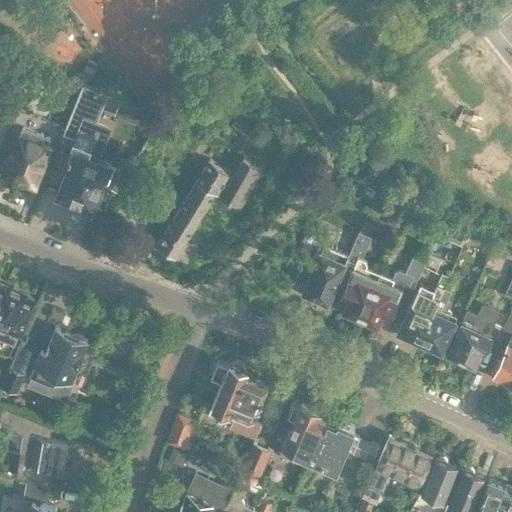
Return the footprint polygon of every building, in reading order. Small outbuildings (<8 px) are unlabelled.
[(81,82),(67,77),(63,88),(76,93),(81,82)] [(13,87),(1,118),(12,122),(24,92),(13,87)] [(98,113),(73,104),(62,133),(74,137),(68,152),(59,175),(64,177),(58,192),(76,198),(74,203),(87,208),(88,203),(91,204),(100,182),(101,183),(103,183),(105,182),(106,181),(106,180),(111,167),(113,167),(113,166),(94,159),(106,128),(94,124),(98,113)] [(9,178),(10,179),(13,180),(15,180),(17,179),(19,178),(33,183),(48,145),(47,144),(50,136),(22,126),(19,133),(10,156),(6,155),(1,168),(5,169),(4,172),(5,172),(5,174),(6,175),(7,177),(9,178)] [(232,172),(209,157),(156,244),(186,262),(195,246),(184,239),(214,189),(239,204),(262,167),(243,156),(232,172)] [(397,200),(390,216),(399,220),(406,204),(397,200)] [(442,217),(436,231),(459,241),(466,227),(461,226),(442,217)] [(361,221),(358,230),(367,234),(371,226),(361,221)] [(358,230),(348,253),(346,257),(358,262),(370,235),(367,234),(358,230)] [(300,281),(311,255),(316,244),(315,244),(317,240),(305,234),(303,238),(301,238),(285,274),(300,281)] [(316,244),(311,255),(317,258),(302,290),(312,294),(311,297),(323,302),(324,299),(327,300),(346,257),(348,253),(317,240),(315,244),(316,244)] [(392,277),(379,271),(359,317),(373,323),(374,322),(376,323),(379,317),(384,320),(387,313),(389,314),(403,281),(412,285),(424,258),(412,253),(405,271),(399,269),(394,270),(392,277)] [(345,311),(359,317),(379,271),(365,265),(363,270),(353,266),(341,293),(343,294),(340,301),(346,303),(343,309),(346,310),(345,311)] [(444,284),(439,295),(446,298),(451,287),(444,284)] [(32,297),(27,295),(5,286),(0,298),(0,335),(14,341),(32,297)] [(410,335),(419,339),(434,306),(412,297),(398,330),(399,331),(400,335),(407,338),(410,335)] [(490,334),(488,333),(498,310),(482,303),(477,314),(466,309),(447,352),(461,358),(462,362),(468,365),(471,363),(474,364),(482,346),(484,347),(490,334)] [(455,316),(434,306),(419,339),(428,343),(429,347),(435,350),(439,348),(441,349),(455,316)] [(511,331),(511,306),(503,327),(511,331)] [(53,383),(57,371),(71,377),(75,367),(83,370),(87,368),(93,355),(91,351),(83,347),(87,338),(84,337),(84,336),(83,334),(82,332),(80,331),(79,330),(77,330),(76,329),(75,329),(73,330),(71,330),(70,331),(55,325),(45,350),(41,348),(30,374),(53,383)] [(502,380),(511,384),(511,332),(493,372),(504,377),(502,380)] [(232,419),(237,421),(248,426),(251,419),(252,419),(257,407),(258,408),(262,398),(261,397),(267,382),(245,373),(247,369),(245,368),(243,361),(236,359),(230,362),(228,362),(227,364),(217,360),(210,376),(221,380),(211,404),(208,412),(226,419),(229,411),(230,412),(231,410),(235,412),(232,419)] [(24,372),(9,366),(1,384),(16,390),(24,372)] [(294,418),(280,450),(307,461),(326,415),(317,411),(318,409),(301,401),(300,404),(293,401),(287,415),(294,418)] [(20,449),(16,475),(25,479),(49,483),(51,484),(53,469),(61,470),(66,440),(49,437),(52,425),(3,405),(0,412),(0,418),(11,425),(25,433),(22,449),(20,449)] [(183,445),(194,417),(177,411),(167,439),(183,445)] [(337,465),(344,448),(351,432),(354,424),(352,423),(338,417),(337,417),(336,419),(326,415),(307,461),(317,466),(321,458),(337,465)] [(372,461),(379,444),(351,432),(344,448),(372,461)] [(415,447),(403,442),(388,436),(376,463),(361,495),(363,496),(362,498),(362,497),(356,511),(357,511),(368,511),(372,503),(371,502),(372,500),(375,501),(390,469),(418,482),(430,454),(415,448),(415,447)] [(258,476),(272,445),(254,438),(241,469),(258,476)] [(189,452),(170,445),(166,456),(185,463),(189,452)] [(433,500),(442,503),(457,465),(447,461),(447,460),(446,458),(445,457),(443,456),(441,455),(440,456),(438,456),(437,457),(434,456),(420,490),(435,496),(433,500)] [(462,506),(460,510),(464,511),(469,511),(484,476),(474,472),(474,471),(474,470),(473,468),(472,467),(471,467),(470,466),(468,466),(466,466),(464,467),(463,468),(461,467),(447,501),(462,506)] [(220,511),(232,487),(218,481),(215,488),(191,477),(175,511),(220,511)] [(257,511),(258,510),(245,504),(243,496),(247,487),(245,481),(236,477),(220,511),(257,511)] [(501,511),(511,486),(487,477),(473,511),(501,511)] [(22,498),(32,499),(46,501),(49,483),(25,479),(22,498)] [(309,489),(297,483),(292,494),(305,499),(309,489)] [(511,511),(511,486),(501,511),(511,511)] [(261,510),(266,511),(269,511),(274,502),(266,498),(261,510)] [(53,511),(55,503),(46,501),(32,499),(29,511),(53,511)]
